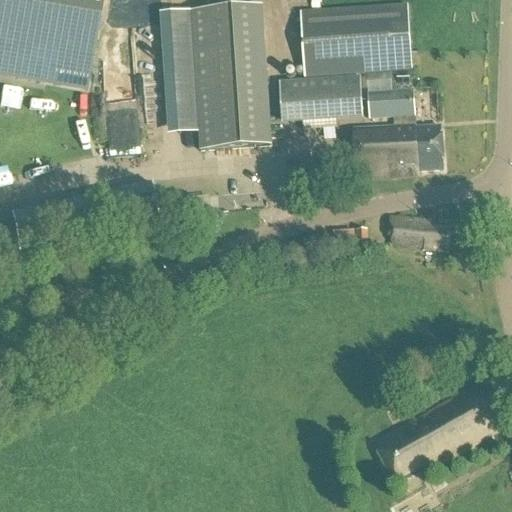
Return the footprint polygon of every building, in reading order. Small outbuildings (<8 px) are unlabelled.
[(0,0),(0,63),(46,71),(44,85),(86,92),(101,0),(0,0)] [(413,77),(410,10),(301,16),(305,84),(390,79),(391,95),(369,96),(370,121),(394,120),(395,130),(355,132),(358,183),(421,179),(421,175),(444,174),(441,130),(418,131),(415,94),(413,94),(413,77)] [(257,151),(254,97),(248,11),(193,14),(202,154),(257,151)] [(281,86),(282,97),(283,119),(364,113),(362,81),(281,86)] [(140,143),(138,103),(107,105),(108,145),(140,143)] [(150,186),(10,217),(18,251),(158,219),(150,186)] [(394,246),(395,246),(402,249),(449,255),(451,235),(433,232),(433,226),(392,222),(394,246)] [(368,233),(356,234),(357,253),(369,252),(368,233)] [(434,466),(437,470),(500,434),(475,390),(375,446),(398,486),(434,466)]
